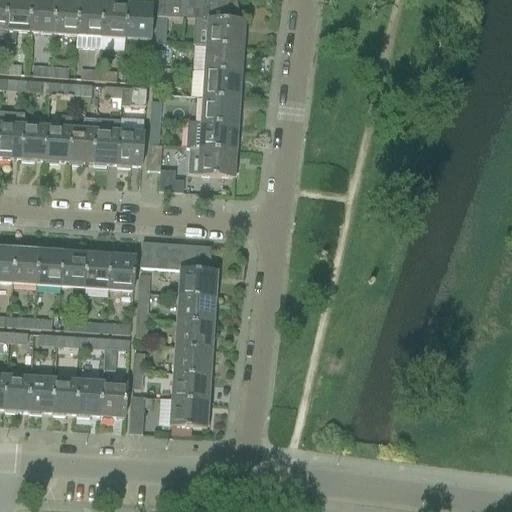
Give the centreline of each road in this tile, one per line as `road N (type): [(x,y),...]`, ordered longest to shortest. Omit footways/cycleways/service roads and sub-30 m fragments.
road 1 (residential): [(278,229),(0,214)]
road 2 (residential): [(511,509),(250,478)]
road 3 (residential): [(250,478),(0,459)]
road 4 (residential): [(250,478),(278,229)]
road 5 (residential): [(278,229),(304,0)]
